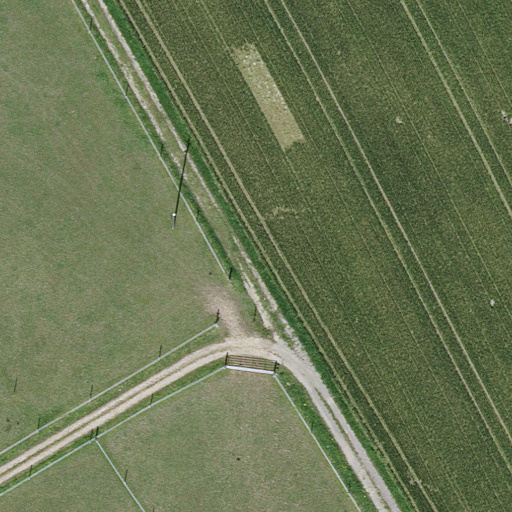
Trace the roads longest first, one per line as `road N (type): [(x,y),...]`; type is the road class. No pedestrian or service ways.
road 1 (track): [(92,0),(389,511)]
road 2 (track): [(303,370),(252,349),(200,357),(0,475)]
